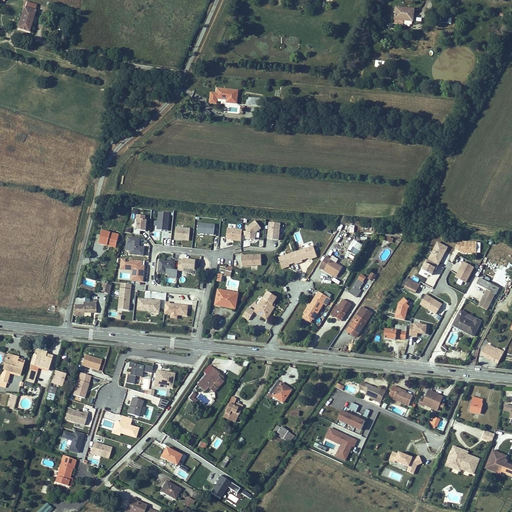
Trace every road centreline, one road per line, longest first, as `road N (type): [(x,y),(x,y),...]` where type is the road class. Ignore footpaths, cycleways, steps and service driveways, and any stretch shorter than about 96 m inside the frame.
road 1 (unclassified): [(218,0),(175,94),(110,157),(62,330)]
road 2 (secondary): [(422,367),(197,344)]
road 3 (unknown): [(184,77),(55,46),(40,36),(43,5)]
road 4 (residential): [(207,293),(215,259),(209,252),(153,247),(149,288)]
road 5 (secondary): [(197,344),(62,330)]
road 6 (residential): [(110,398),(126,354),(186,360),(197,344)]
